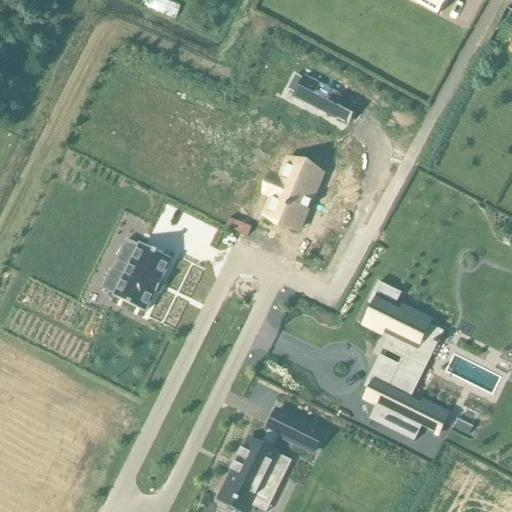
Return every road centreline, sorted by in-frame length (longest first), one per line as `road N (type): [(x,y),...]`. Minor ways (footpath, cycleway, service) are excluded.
road 1 (residential): [(114,500),(234,259),(278,277)]
road 2 (residential): [(278,277),(329,300),(435,110)]
road 3 (residential): [(278,277),(162,511)]
